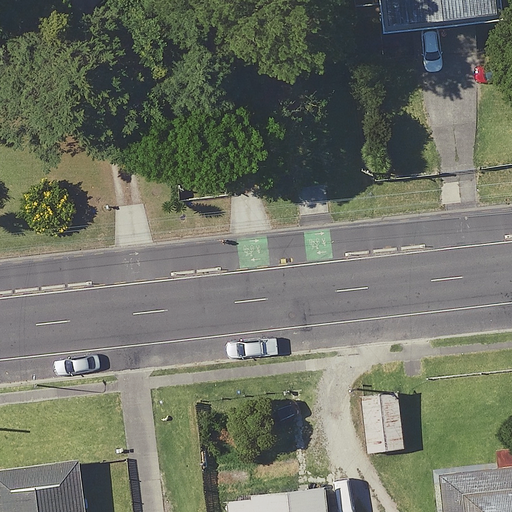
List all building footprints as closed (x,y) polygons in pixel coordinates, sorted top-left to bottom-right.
[(366,0),(368,14),(487,0),(486,0),(366,0)] [(391,443),(384,386),(348,391),(356,448),(391,443)] [(511,511),(511,457),(421,466),(425,511),(511,511)] [(94,511),(90,467),(0,474),(0,511),(94,511)] [(311,511),(307,477),(211,489),(214,511),(311,511)]
